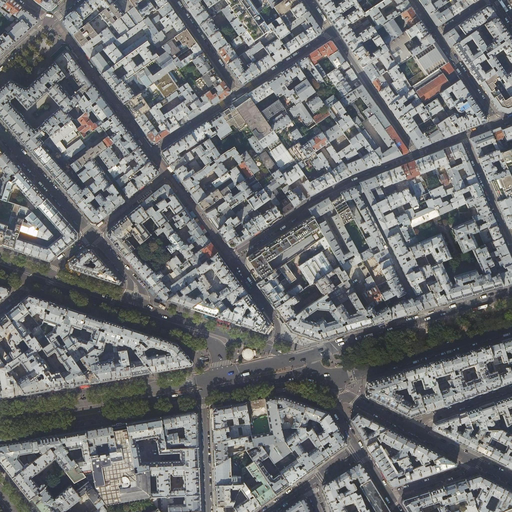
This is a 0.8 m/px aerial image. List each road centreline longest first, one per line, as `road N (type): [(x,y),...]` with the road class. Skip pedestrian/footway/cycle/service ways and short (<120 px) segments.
road 1 (residential): [(416,154),(305,204),(229,258),(277,326),(265,347)]
road 2 (residential): [(173,0),(238,93),(330,32)]
road 3 (primary): [(511,292),(298,358)]
road 4 (primary): [(0,421),(203,386)]
road 5 (primary): [(317,377),(511,329)]
road 6 (residential): [(416,154),(330,32)]
road 7 (residential): [(0,131),(91,234)]
road 8 (residential): [(203,386),(208,511)]
